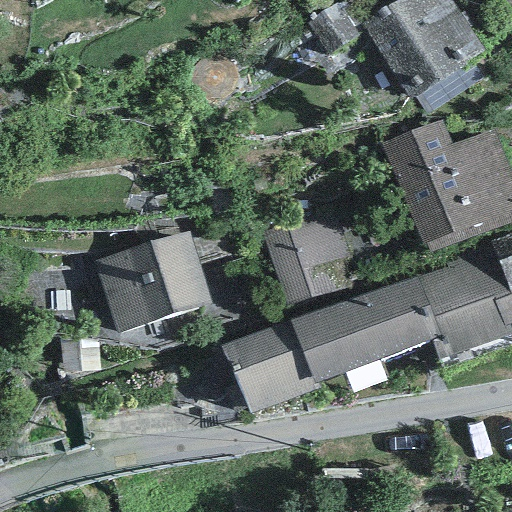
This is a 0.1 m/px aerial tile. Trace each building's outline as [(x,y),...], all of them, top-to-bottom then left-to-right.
[(228,0),(236,10),(251,0),(228,0)] [(444,0),(408,0),(362,29),(410,106),(482,60),(444,0)] [(511,0),(498,0),(511,21),(511,0)] [(346,6),(309,30),(329,61),(366,37),(346,6)] [(441,125),(379,149),(424,265),(511,230),(511,188),(491,136),(452,151),(441,125)] [(330,211),(257,235),(284,315),(349,294),(339,264),(347,261),(330,211)] [(174,235),(83,262),(104,332),(195,305),(174,235)] [(488,254),(407,287),(442,372),(509,344),(506,337),(511,334),(511,267),(496,274),(488,254)] [(402,280),(203,357),(229,424),(428,346),(402,280)]
